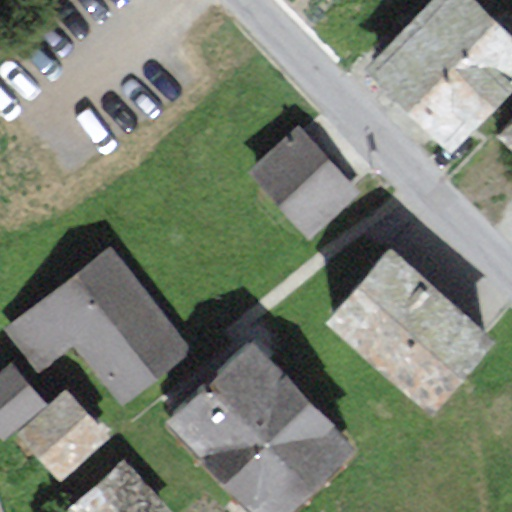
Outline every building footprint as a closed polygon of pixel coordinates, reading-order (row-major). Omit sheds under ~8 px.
[(431,144),(511,72),(511,51),(465,0),(439,0),(363,68),(431,144)] [(511,100),(481,127),(511,161),(511,100)] [(352,191),(295,129),(252,168),(309,230),(352,191)] [(423,407),(486,337),(388,250),(325,319),(423,407)] [(97,254),(20,320),(50,355),(71,337),(120,395),(177,347),(97,254)] [(154,418),(237,511),(290,511),(353,456),(245,337),(154,418)] [(12,433),(36,412),(7,379),(0,385),(0,433),(5,440),(12,433)] [(12,433),(53,478),(97,439),(56,394),(36,412),(12,433)] [(81,509),(83,511),(160,511),(126,472),(81,509)]
